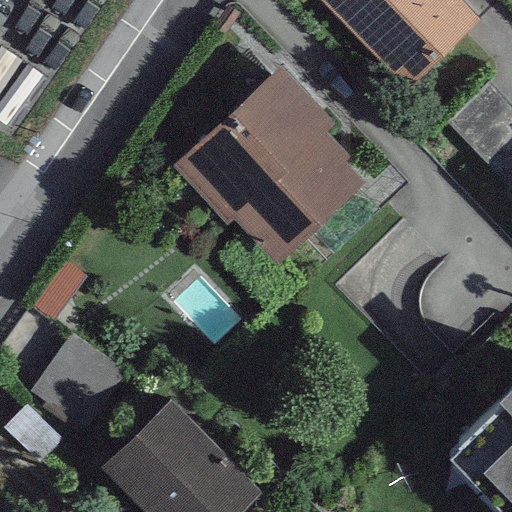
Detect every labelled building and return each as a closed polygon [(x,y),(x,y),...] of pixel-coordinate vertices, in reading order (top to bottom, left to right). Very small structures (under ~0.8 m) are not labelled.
[(479,10),(469,0),(325,0),(405,82),(479,10)] [(333,111),(279,57),(171,163),(223,216),(232,208),(279,256),(361,175),(340,153),(349,145),(324,120),(333,111)] [(511,99),(488,76),(446,118),(511,184),(511,99)] [(82,425),(118,383),(75,347),(39,390),(82,425)] [(511,361),(497,377),(506,386),(447,443),(511,509),(511,361)] [(228,511),(262,478),(168,386),(99,456),(156,511),(228,511)]
